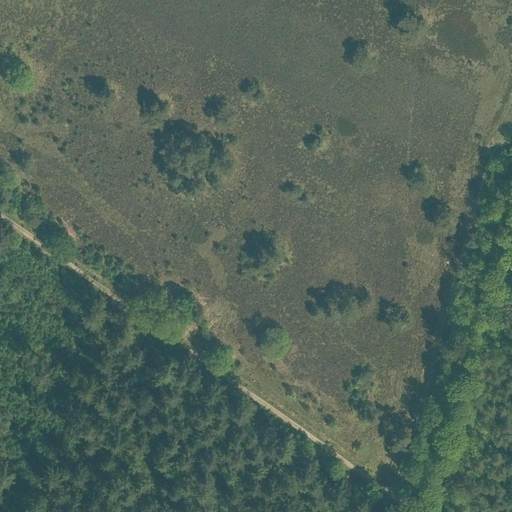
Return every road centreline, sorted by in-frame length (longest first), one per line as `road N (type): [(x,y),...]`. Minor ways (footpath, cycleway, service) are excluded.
road 1 (track): [(0,214),(356,468)]
road 2 (track): [(356,468),(383,489),(403,471),(493,148),(511,136)]
